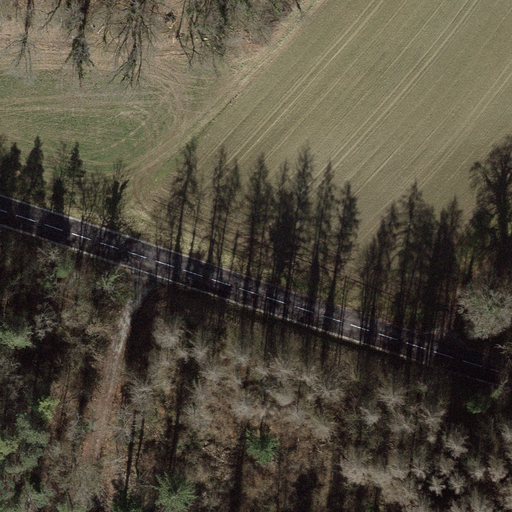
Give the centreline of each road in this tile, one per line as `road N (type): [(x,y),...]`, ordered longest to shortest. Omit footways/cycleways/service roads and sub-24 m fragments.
road 1 (tertiary): [(511,370),(0,207)]
road 2 (track): [(77,511),(107,382),(156,259)]
